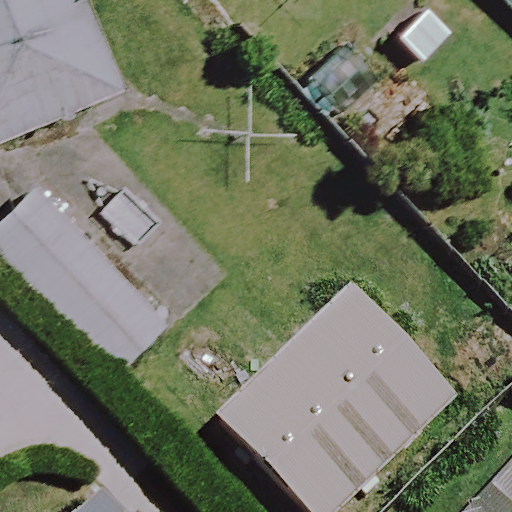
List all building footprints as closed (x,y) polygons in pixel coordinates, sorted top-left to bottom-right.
[(0,0),(0,144),(107,101),(65,0),(0,0)] [(511,0),(498,0),(511,14),(511,0)] [(159,334),(30,194),(0,221),(0,267),(106,383),(159,334)] [(349,511),(457,405),(350,297),(216,430),(297,511),(349,511)] [(117,511),(105,499),(92,511),(117,511)] [(509,511),(498,502),(489,511),(509,511)]
